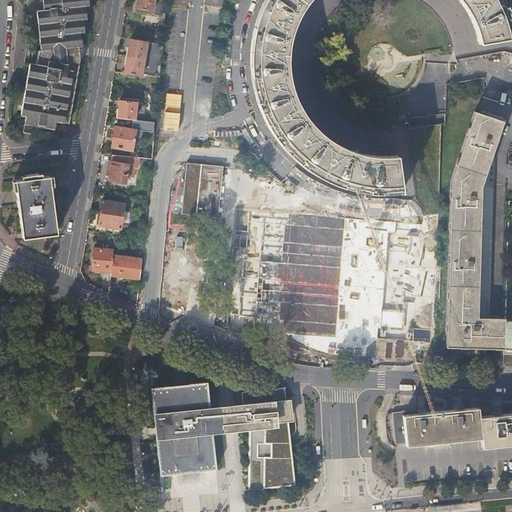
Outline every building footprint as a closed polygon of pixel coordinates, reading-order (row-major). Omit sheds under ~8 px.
[(42,0),(44,10),(38,11),(42,51),(41,51),(38,65),(31,63),(22,113),(27,114),(24,130),(36,132),(38,124),(55,126),(57,118),(69,119),(87,58),(86,43),(88,43),(87,31),(90,30),(89,17),(91,17),(89,4),(93,3),(92,0),(42,0)] [(136,0),(136,7),(163,12),(164,4),(167,4),(167,0),(136,0)] [(276,135),(279,139),(282,143),(286,148),(291,153),(296,158),(301,162),(306,166),(312,170),(319,175),(328,179),(334,182),(338,183),(343,185),(349,186),(355,188),(361,190),(366,190),(370,191),(375,191),(381,192),(386,192),(391,191),(396,191),(401,190),(396,154),(390,155),(387,155),(382,155),(378,155),(374,154),(369,154),(364,153),(358,151),(353,150),(348,148),(343,145),(338,143),(334,141),(330,138),(324,134),(320,130),(315,125),(311,121),(307,116),(303,111),(301,106),(298,101),(295,95),(293,89),(291,83),(290,76),(289,71),(288,65),(288,61),(288,57),(288,53),(288,48),(289,44),(290,38),(291,34),(293,28),(296,21),(298,15),(301,9),(303,6),(306,1),(307,0),(461,0),(462,1),(465,6),(469,12),(472,18),(474,22),(476,28),(478,33),(478,38),(479,41),(511,35),(511,21),(511,20),(510,14),(508,8),(505,2),(503,0),(264,0),(263,4),(260,12),(258,17),(257,21),(254,31),(253,36),(253,40),(252,46),(252,50),(251,59),(252,71),(252,76),(254,86),(255,90),(257,96),(259,101),(262,110),(267,121),(270,126),(276,135)] [(130,38),(127,54),(144,57),(147,41),(130,38)] [(144,57),(127,54),(125,71),(141,74),(142,72),(160,75),(162,60),(144,57)] [(120,99),(118,117),(156,121),(156,115),(145,114),(146,105),(137,103),(137,101),(120,99)] [(448,344),(503,346),(504,318),(475,317),(479,184),(501,119),(476,110),(453,179),(448,344)] [(135,129),(115,125),(111,145),(132,149),(135,129)] [(129,155),(111,153),(110,160),(109,159),(105,178),(126,182),(127,174),(134,175),(136,164),(129,163),(128,162),(129,155)] [(138,165),(140,156),(129,155),(128,162),(129,163),(136,164),(138,165)] [(182,212),(197,214),(202,162),(187,161),(182,212)] [(197,214),(218,216),(223,165),(202,162),(197,214)] [(16,180),(23,237),(56,232),(49,176),(42,177),(42,174),(22,176),(22,179),(16,180)] [(121,227),(122,220),(124,210),(125,202),(103,199),(99,224),(121,227)] [(238,199),(238,240),(249,240),(249,199),(238,199)] [(375,336),(377,227),(259,224),(259,246),(266,246),(265,326),(303,327),(303,334),(375,336)] [(111,271),(113,253),(113,249),(94,248),(92,270),(111,271)] [(204,251),(178,250),(177,279),(203,279),(204,251)] [(111,274),(140,278),(142,257),(113,253),(111,271),(111,274)] [(504,317),(504,318),(503,346),(503,353),(511,353),(511,320),(505,320),(505,317),(504,317)] [(251,429),(250,490),(296,485),(291,422),(296,421),(293,399),(287,399),(285,387),(264,390),(263,387),(249,386),(249,391),(242,391),(243,403),(235,404),(227,405),(220,406),(211,407),(208,382),(183,384),(174,385),(152,387),(156,427),(161,473),(217,467),(214,432),(229,431),(251,429)] [(417,413),(417,411),(417,410),(392,412),(396,444),(406,443),(406,446),(481,438),(482,448),(511,444),(511,413),(502,414),(498,415),(493,415),(479,417),(478,408),(464,409),(459,409),(455,410),(427,413),(422,413),(417,413)]
